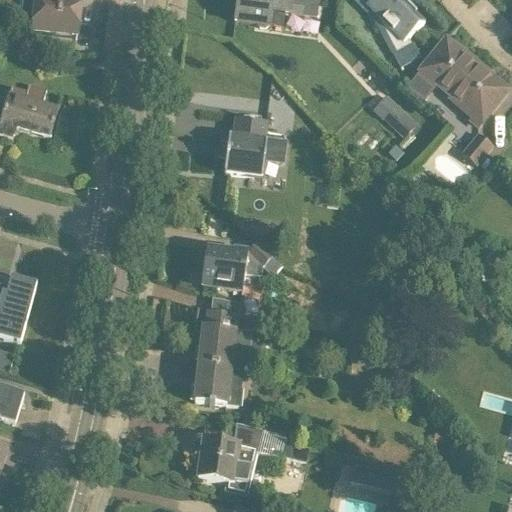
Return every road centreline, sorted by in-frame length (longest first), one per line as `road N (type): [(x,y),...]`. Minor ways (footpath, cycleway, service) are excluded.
road 1 (secondary): [(67,511),(93,416),(117,234)]
road 2 (secondary): [(117,234),(143,0)]
road 3 (residential): [(0,203),(117,234)]
